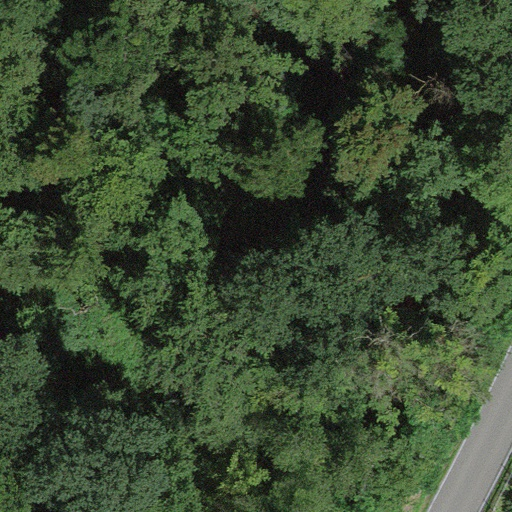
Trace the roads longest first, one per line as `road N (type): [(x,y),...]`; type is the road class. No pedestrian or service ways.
road 1 (track): [(486,0),(372,333)]
road 2 (unclassified): [(456,511),(511,400)]
